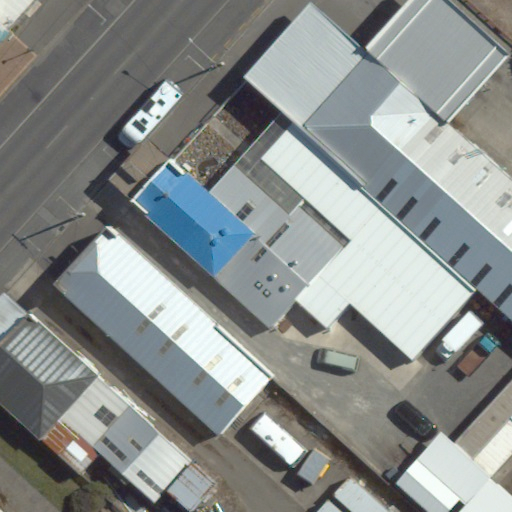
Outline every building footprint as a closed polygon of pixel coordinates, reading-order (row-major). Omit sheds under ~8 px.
[(37,0),(0,0),(0,123),(76,33),(37,0)] [(511,200),(337,43),(238,153),(511,400),(511,200)] [(242,167),(157,250),(395,493),(480,410),(242,167)] [(105,280),(46,350),(235,507),(294,436),(105,280)] [(13,367),(0,379),(0,466),(46,511),(154,511),(158,509),(13,367)] [(435,464),(411,488),(435,511),(459,511),(472,500),(435,464)] [(511,511),(511,489),(504,482),(476,511),(511,511)]
